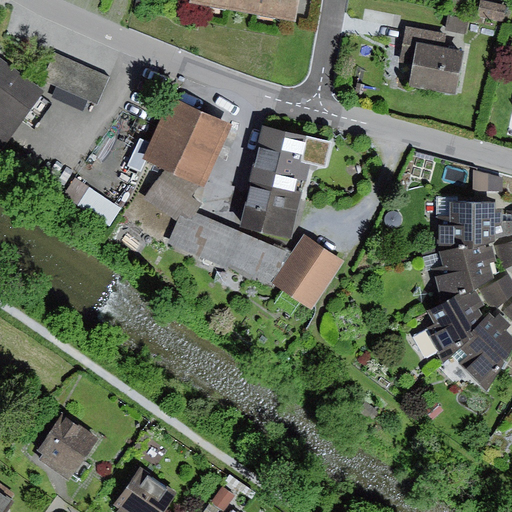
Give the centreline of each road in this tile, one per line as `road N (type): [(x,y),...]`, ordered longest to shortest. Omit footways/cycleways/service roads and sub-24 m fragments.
road 1 (residential): [(315,109),(136,46),(37,0)]
road 2 (residential): [(511,158),(315,109)]
